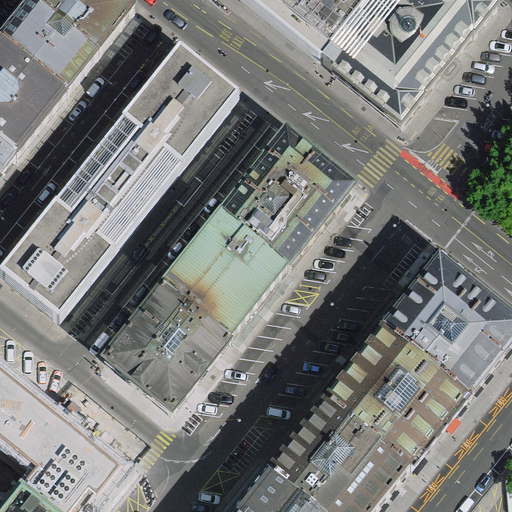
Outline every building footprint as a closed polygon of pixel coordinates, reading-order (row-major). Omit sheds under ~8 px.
[(38,0),(21,21),(0,47),(68,102),(138,16),(117,0),(38,0)] [(240,0),(323,67),(332,56),(263,0),(240,0)] [(263,0),(332,56),(377,0),(263,0)] [(394,0),(393,0),(377,0),(332,56),(323,67),(328,70),(333,75),(373,26),(392,42),(392,35),(401,23),(408,21),(394,11),(394,0)] [(373,26),(333,75),(402,131),(452,69),(498,12),(482,0),(393,0),(394,0),(394,11),(408,21),(401,23),(392,35),(392,42),(373,26)] [(0,46),(0,150),(18,165),(68,102),(0,47),(0,46)] [(183,55),(1,280),(58,326),(146,218),(240,101),(210,77),(183,55)] [(287,136),(219,220),(289,276),(357,192),(324,165),(287,136)] [(0,187),(18,165),(0,150),(0,187)] [(219,220),(162,290),(232,346),(289,276),(219,220)] [(445,264),(384,337),(473,405),(508,362),(511,357),(511,317),(483,295),(445,264)] [(232,346),(162,290),(103,362),(142,393),(173,419),(232,346)] [(360,365),(326,405),(415,477),(448,437),(473,405),(384,337),(360,365)] [(0,440),(40,472),(31,484),(20,500),(34,511),(94,511),(125,475),(0,375),(0,440)] [(326,405),(269,474),(316,511),(386,511),(391,506),(415,477),(326,405)] [(237,511),(316,511),(269,474),(246,502),(237,511)] [(34,511),(20,500),(9,511),(34,511)]
